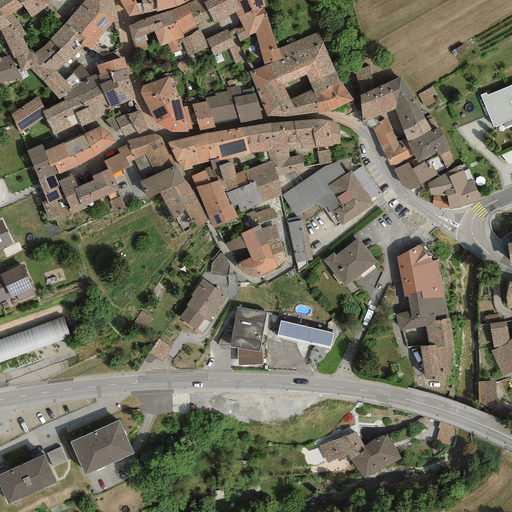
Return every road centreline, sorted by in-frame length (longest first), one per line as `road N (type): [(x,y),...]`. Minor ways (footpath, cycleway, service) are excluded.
road 1 (secondary): [(0,400),(154,382),(337,387),(447,411),(511,440)]
road 2 (residential): [(117,0),(137,96),(164,139),(322,115),(358,128)]
road 3 (residential): [(391,253),(397,337),(424,394),(420,427),(391,430)]
